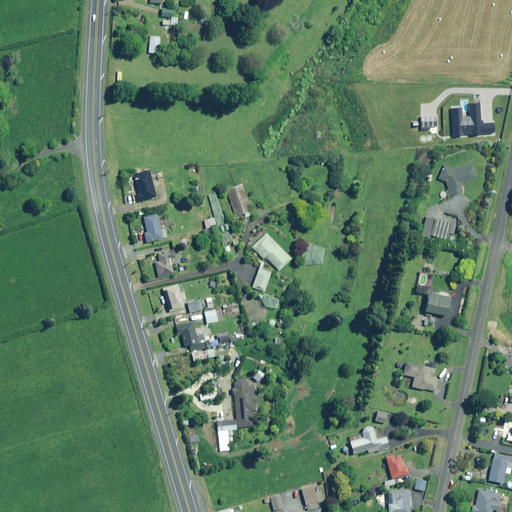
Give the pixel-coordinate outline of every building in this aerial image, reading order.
[(172,10),(161,10),(160,18),(172,18),(172,10)] [(158,37),(149,36),(148,54),(157,54),(158,37)] [(464,186),(463,184),(477,179),(471,164),(451,172),(444,167),(437,179),(445,184),(449,198),(463,193),(461,187),(464,186)] [(139,184),(135,184),(137,195),(136,195),(137,202),(154,198),(149,176),(138,179),(139,184)] [(251,212),(241,185),(226,190),(235,217),(251,212)] [(223,217),(215,194),(212,193),(208,196),(217,227),(222,225),(223,217)] [(162,238),(166,238),(165,229),(160,230),(157,215),(143,218),(146,233),(143,234),(145,243),(162,240),(162,238)] [(421,237),(429,239),(430,237),(447,241),(449,234),(454,236),(456,226),(425,218),(421,237)] [(216,231),(213,219),(203,221),(206,233),(216,231)] [(232,242),(228,233),(218,237),(222,246),(232,242)] [(257,268),(250,287),(263,292),(270,273),(262,270),(266,259),(278,272),(291,259),(265,234),(251,248),(262,259),(258,269),(257,268)] [(173,251),(157,254),(159,262),(154,263),(157,278),(172,275),(170,265),(178,264),(177,256),(174,256),(173,251)] [(181,305),(180,301),(185,300),(183,294),(178,295),(176,287),(165,290),(170,308),(181,305)] [(259,298),(263,308),(275,310),(278,301),(262,294),(259,298)] [(451,299),(427,294),(423,312),(447,318),(451,299)] [(201,311),(199,301),(186,303),(189,314),(201,311)] [(217,322),(215,310),(204,313),(206,324),(217,322)] [(197,343),(193,323),(174,327),(176,336),(181,335),(184,347),(189,346),(190,352),(205,348),(203,341),(197,343)] [(214,358),(212,350),(191,354),(192,362),(214,358)] [(433,379),(435,369),(404,364),(402,376),(413,378),(411,388),(435,392),(437,380),(433,379)] [(231,395),(233,395),(235,420),(216,422),(217,432),(235,431),(235,428),(251,427),(250,412),(254,411),(254,403),(256,403),(255,395),(253,395),(252,387),(247,387),(247,382),(243,380),(237,380),(233,384),(234,389),(231,389),(231,395)] [(215,392),(199,395),(200,400),(216,397),(215,392)] [(387,414),(376,412),(374,422),(385,424),(387,414)] [(185,434),(187,443),(194,442),(191,432),(185,434)] [(365,438),(348,443),(352,455),(366,451),(367,455),(388,449),(385,438),(375,441),(373,432),(364,434),(364,435),(365,438)] [(511,458),(493,454),(487,482),(502,485),(505,469),(511,470),(511,464),(510,464),(511,458)] [(401,466),(398,456),(385,459),(391,480),(408,475),(406,465),(401,466)] [(426,482),(415,480),(413,490),(424,492),(426,482)] [(301,490),(305,506),(307,506),(308,511),(318,508),(317,503),(323,502),(321,492),(315,493),(313,487),(301,490)] [(408,511),(408,491),(387,492),(387,505),(387,511),(408,511)] [(475,503),(473,503),(471,511),(490,511),(491,510),(496,511),(500,493),(489,491),(489,494),(478,491),(475,503)] [(273,511),(283,510),(280,493),(263,496),(265,505),(271,503),(272,511),(273,511)]
